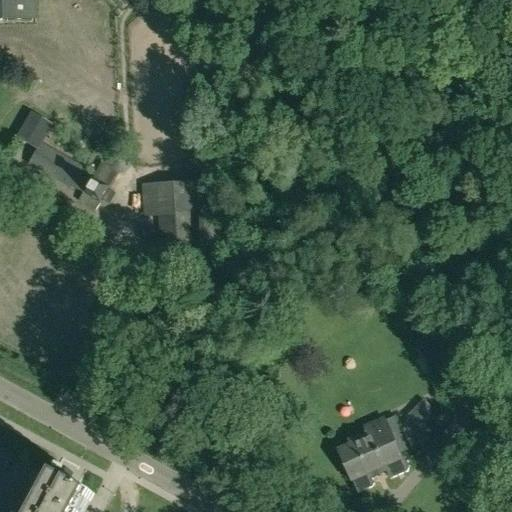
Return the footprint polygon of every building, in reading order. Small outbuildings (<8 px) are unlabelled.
[(29,0),(0,0),(0,19),(30,19),(29,0)] [(83,167),(53,149),(43,143),(54,125),(33,112),(19,136),(39,149),(30,164),(81,194),(78,200),(96,211),(103,200),(109,204),(115,193),(109,189),(119,174),(100,163),(92,177),(81,170),(83,167)] [(222,211),(221,193),(221,171),(200,171),(201,183),(144,185),(146,216),(160,215),(162,242),(190,240),(188,212),(222,211)] [(157,289),(151,337),(173,340),(177,307),(179,288),(170,287),(158,285),(157,289)] [(450,328),(425,338),(440,371),(464,361),(450,328)] [(424,403),(410,417),(424,431),(438,417),(424,403)] [(352,446),(340,451),(359,493),(373,487),(375,483),(372,477),(386,470),(389,477),(393,478),(407,472),(408,472),(410,466),(409,464),(410,464),(408,459),(407,460),(406,458),(400,456),(399,453),(407,449),(394,418),(385,422),(384,418),(365,427),(368,432),(349,440),(352,446)] [(33,511),(85,511),(95,494),(90,492),(91,491),(55,472),(33,511)]
